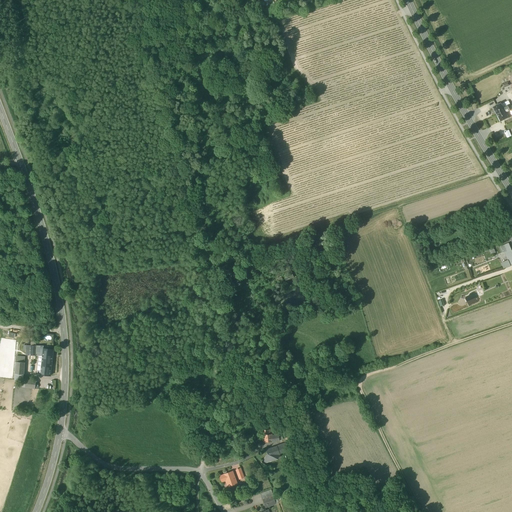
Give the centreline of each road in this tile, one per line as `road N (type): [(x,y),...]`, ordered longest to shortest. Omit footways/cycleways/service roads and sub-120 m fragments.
road 1 (track): [(200,471),(216,327),(182,0)]
road 2 (secondary): [(60,428),(57,290),(0,107)]
road 3 (track): [(511,323),(353,381),(421,511)]
road 4 (track): [(211,270),(498,170)]
road 5 (primary): [(511,191),(407,0)]
road 6 (residential): [(223,511),(200,471),(120,470),(60,428)]
road 7 (track): [(399,206),(450,345)]
